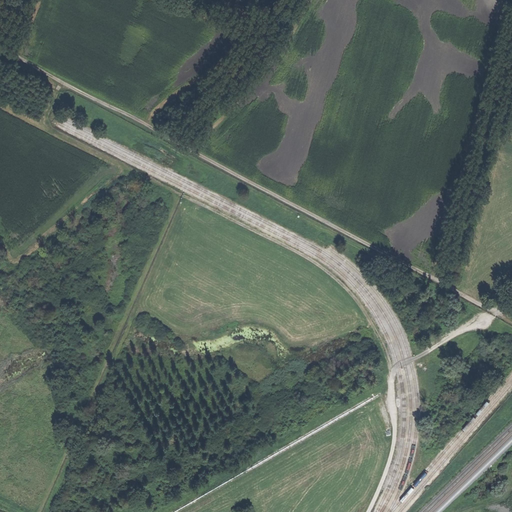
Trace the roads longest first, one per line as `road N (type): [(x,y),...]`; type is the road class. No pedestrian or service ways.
road 1 (track): [(495,312),(0,49)]
road 2 (track): [(495,312),(394,368),(393,446),(368,511)]
